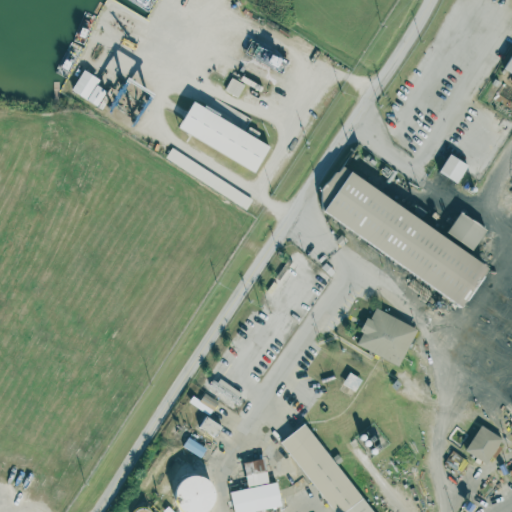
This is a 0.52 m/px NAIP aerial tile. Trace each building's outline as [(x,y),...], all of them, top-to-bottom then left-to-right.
[(511,74),(511,54),(503,69),(511,74)] [(100,78),(82,70),(72,92),(99,105),(106,89),(96,85),(100,78)] [(270,145),(192,102),(177,129),(255,171),(270,145)] [(181,154),(175,164),(235,201),(241,192),(181,154)] [(439,173),(458,183),(467,164),(448,154),(439,173)] [(313,208),(462,305),(488,265),(340,167),(313,208)] [(446,232),(472,250),(486,230),(460,212),(446,232)] [(355,344),(399,366),(417,328),(375,308),(370,319),(367,318),(355,344)] [(343,383),(355,391),(362,380),(349,372),(343,383)] [(511,376),(503,391),(511,396),(511,376)] [(210,389),(236,406),(244,395),(218,377),(210,389)] [(210,414),(217,401),(202,393),(198,400),(193,396),(189,402),(210,414)] [(199,429),(216,436),(221,424),(204,417),(199,429)] [(281,441),(333,511),(372,511),(306,422),(281,441)] [(466,453),(489,463),(501,436),(478,426),(466,453)] [(182,447),(201,457),(207,447),(188,437),(182,447)] [(444,463),(461,473),(469,460),(451,450),(444,463)] [(233,511),(250,511),(281,507),(277,482),(268,483),(263,458),(243,462),(248,488),(230,491),(233,511)] [(202,511),(216,509),(209,475),(173,482),(178,511),(202,511)]
